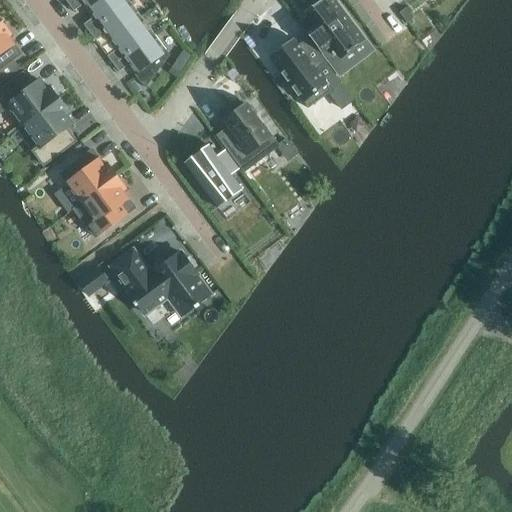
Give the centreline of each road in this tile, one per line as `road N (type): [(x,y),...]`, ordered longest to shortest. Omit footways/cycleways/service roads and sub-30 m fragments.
road 1 (unclassified): [(351,511),(511,272)]
road 2 (residential): [(146,153),(33,0)]
road 3 (residential): [(258,0),(146,153)]
